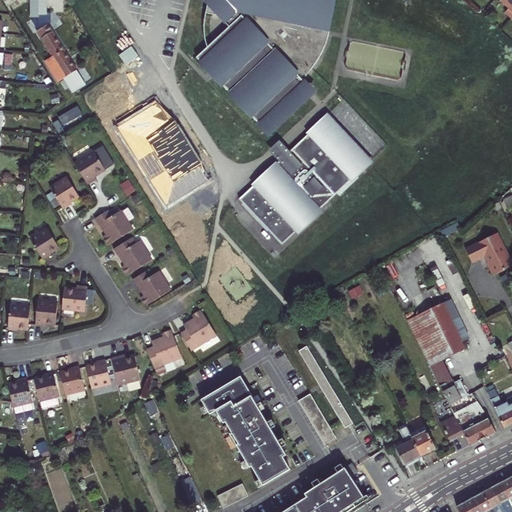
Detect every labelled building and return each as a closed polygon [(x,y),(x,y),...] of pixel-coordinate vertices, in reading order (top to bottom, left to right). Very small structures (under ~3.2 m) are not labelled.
[(202,0),(209,7),(208,10),(207,15),(213,16),(218,17),(229,29),(197,59),(199,62),(225,89),(229,94),(254,121),(258,125),(263,131),(310,88),(304,81),(306,80),(309,77),(314,71),(319,64),(324,55),(328,46),(330,40),(331,35),(330,34),(336,0),(202,0)] [(198,0),(208,10),(209,7),(202,0),(198,0)] [(340,0),(336,0),(330,34),(331,35),(333,36),(340,0)] [(504,15),(510,21),(511,18),(511,0),(502,0),(500,3),(508,11),(504,15)] [(218,17),(213,16),(227,31),(229,29),(218,17)] [(61,56),(43,29),(34,34),(44,50),(39,53),(45,61),(42,63),(43,65),(61,56)] [(72,73),(61,56),(43,65),(54,83),(72,73)] [(199,62),(197,63),(223,91),(225,89),(199,62)] [(263,131),(258,125),(256,126),(268,140),(319,94),(306,80),(304,81),(310,88),(263,131)] [(252,123),(254,121),(229,94),(227,95),(252,123)] [(155,97),(113,123),(165,209),(214,181),(201,161),(174,117),(155,97)] [(306,137),(308,138),(326,121),(368,167),(350,184),(351,186),(374,165),(328,116),(306,137)] [(278,165),(239,201),(281,247),(350,184),(368,167),(326,121),(308,138),(290,154),(289,155),(286,152),(277,160),(280,163),(278,165)] [(278,165),(280,163),(277,160),(286,152),(289,155),(290,154),(281,143),(269,154),(278,165)] [(80,184),(83,189),(90,185),(93,183),(90,180),(107,169),(96,151),(70,167),(80,184)] [(75,200),(62,180),(45,191),(59,212),(61,211),(67,207),(66,206),(75,200)] [(511,212),(511,200),(502,206),(507,215),(511,212)] [(103,214),(90,222),(94,228),(96,227),(99,233),(102,238),(99,240),(104,248),(129,233),(116,213),(106,220),(103,214)] [(46,234),(29,245),(42,266),(50,261),(50,260),(59,254),(53,244),(46,234)] [(511,267),(497,237),(465,253),(472,267),(485,260),(487,263),(489,267),(488,268),(494,279),(511,269),(511,267)] [(128,241),(110,253),(114,259),(115,258),(118,262),(121,268),(118,270),(124,278),(148,262),(136,244),(132,247),(128,241)] [(141,275),(129,282),(133,288),(134,287),(137,292),(141,298),(138,300),(143,308),(168,293),(155,273),(145,280),(141,275)] [(72,292),(61,291),(58,312),(66,313),(81,314),(83,290),(73,289),(72,292)] [(36,302),(33,328),(39,328),(42,329),(42,326),(53,327),(55,304),(36,302)] [(25,332),(27,309),(8,307),(5,332),(10,332),(14,333),(14,331),(25,332)] [(405,326),(428,371),(439,366),(465,353),(443,307),(405,326)] [(175,336),(186,354),(211,339),(196,313),(188,318),(190,322),(185,325),(179,328),(181,333),(175,336)] [(142,352),(150,371),(177,362),(167,334),(158,337),(160,341),(154,343),(148,345),(150,349),(142,352)] [(468,340),(479,364),(489,360),(477,335),(468,340)] [(305,348),(297,353),(344,430),(352,425),(305,348)] [(118,358),(107,360),(113,385),(135,380),(130,359),(122,361),(119,362),(118,358)] [(82,369),(87,392),(107,387),(101,363),(92,365),(92,366),(89,367),(82,369)] [(450,388),(439,366),(428,371),(441,396),(452,391),(450,388)] [(56,375),(61,398),(80,394),(74,369),(66,371),(66,373),(64,373),(56,375)] [(37,379),(29,381),(36,411),(53,407),(51,400),(55,399),(49,375),(40,377),(40,379),(37,379)] [(236,378),(198,402),(206,416),(213,413),(220,425),(222,424),(235,446),(234,447),(247,469),(249,468),(261,487),(288,470),(280,458),(284,456),(236,378)] [(10,386),(2,388),(5,401),(9,418),(26,414),(28,412),(26,406),(27,406),(21,382),(12,384),(12,385),(10,386)] [(441,396),(448,410),(454,407),(459,405),(467,400),(459,384),(450,388),(452,391),(441,396)] [(309,396),(297,403),(323,446),(335,440),(309,396)] [(496,400),(489,403),(502,434),(511,428),(511,407),(506,411),(504,408),(501,410),(496,400)] [(448,410),(455,423),(466,418),(459,405),(454,407),(448,410)] [(455,423),(463,440),(469,451),(481,445),(494,438),(487,424),(473,431),(466,418),(455,423)] [(455,423),(441,430),(449,447),(457,443),(463,440),(455,423)] [(394,449),(404,469),(413,465),(421,461),(412,444),(404,429),(398,433),(404,444),(394,449)] [(412,444),(421,461),(429,457),(436,454),(426,435),(411,443),(412,444)] [(168,456),(175,472),(184,468),(176,452),(168,456)] [(350,511),(353,511),(351,508),(362,501),(349,481),(356,476),(352,470),(351,467),(303,497),(304,500),(284,511),(350,511)] [(505,483),(501,485),(510,502),(511,504),(511,483),(510,480),(505,483)] [(239,485),(214,497),(220,510),(245,497),(239,485)] [(497,487),(492,489),(505,511),(506,511),(511,511),(511,504),(510,502),(501,485),(497,487)] [(506,511),(505,511),(492,489),(487,492),(483,494),(493,511),(506,511)] [(478,496),(474,499),(482,511),(493,511),(483,494),(478,496)] [(469,501),(465,503),(469,511),(482,511),(474,499),(469,501)] [(469,511),(465,503),(458,507),(460,511),(469,511)]
